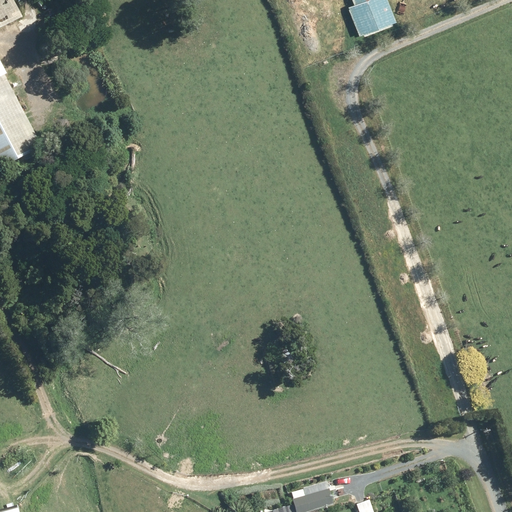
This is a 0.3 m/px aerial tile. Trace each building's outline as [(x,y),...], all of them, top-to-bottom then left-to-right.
[(0,0),(0,30),(23,20),(13,0),(0,0)] [(0,172),(45,149),(0,64),(0,172)] [(17,69),(9,73),(18,92),(26,88),(17,69)] [(293,491),(298,511),(302,511),(334,504),(329,483),(293,491)] [(373,511),(370,500),(358,504),(360,511),(373,511)]
